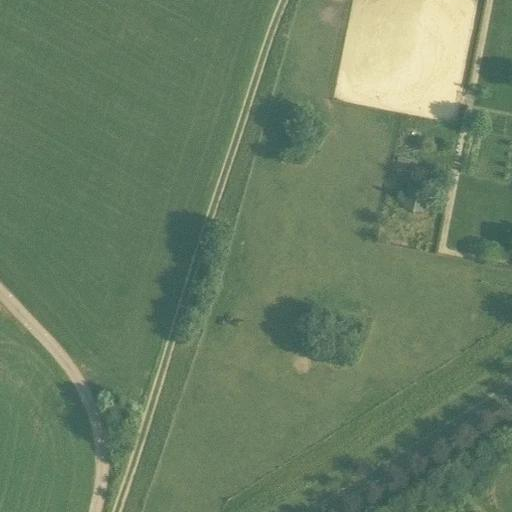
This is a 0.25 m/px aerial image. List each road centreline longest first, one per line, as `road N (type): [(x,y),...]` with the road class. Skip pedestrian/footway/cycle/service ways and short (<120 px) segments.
road 1 (track): [(113,511),(281,0)]
road 2 (track): [(95,511),(103,450),(91,403),(70,367),(0,293)]
